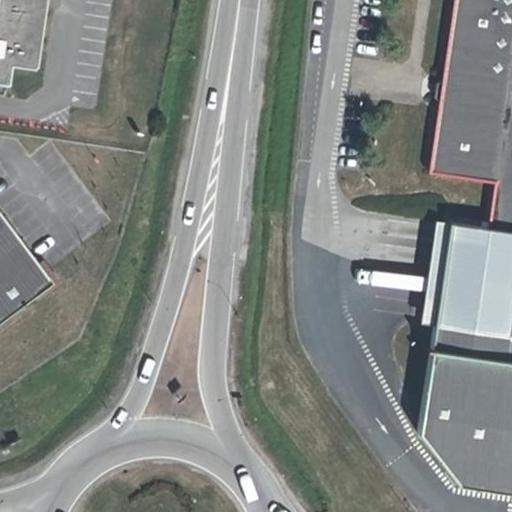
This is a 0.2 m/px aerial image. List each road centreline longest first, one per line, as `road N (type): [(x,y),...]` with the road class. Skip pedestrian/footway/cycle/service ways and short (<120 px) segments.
road 1 (primary): [(232,456),(213,381),(226,90)]
road 2 (primary): [(226,90),(146,379),(117,438)]
